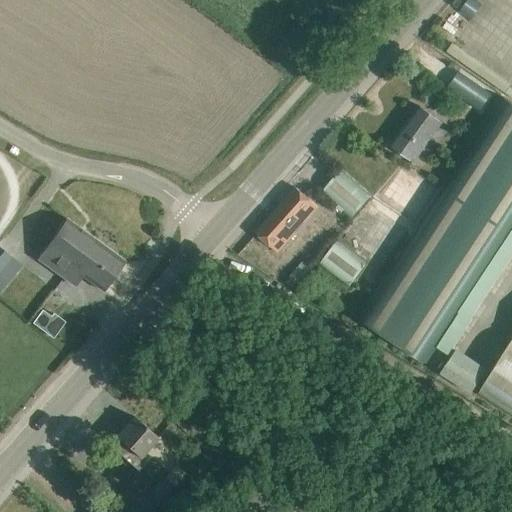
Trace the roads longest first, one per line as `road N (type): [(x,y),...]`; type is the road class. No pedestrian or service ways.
road 1 (track): [(511,434),(228,243)]
road 2 (tertiary): [(0,486),(220,228)]
road 3 (tertiary): [(220,228),(421,0)]
road 4 (unclassified): [(220,228),(165,190),(48,160),(0,131)]
